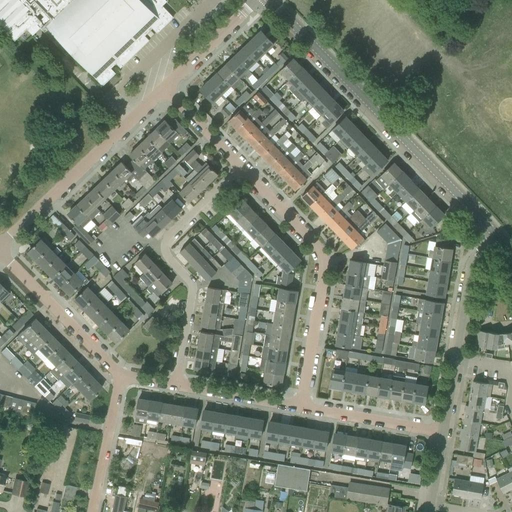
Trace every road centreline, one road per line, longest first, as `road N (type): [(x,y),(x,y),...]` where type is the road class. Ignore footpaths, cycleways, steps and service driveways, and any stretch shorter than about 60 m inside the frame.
road 1 (tertiary): [(498,238),(273,6)]
road 2 (residential): [(301,411),(325,273),(319,253),(241,169)]
road 3 (residential): [(176,391),(193,294),(167,259),(167,238),(241,169)]
road 4 (residential): [(0,247),(164,91)]
road 5 (residential): [(443,433),(473,261),(498,238)]
road 6 (residential): [(119,377),(0,258)]
road 7 (residential): [(443,433),(301,411)]
road 8 (residential): [(94,511),(119,377)]
road 9 (residential): [(164,91),(260,0)]
road 10 (residential): [(301,411),(176,391)]
